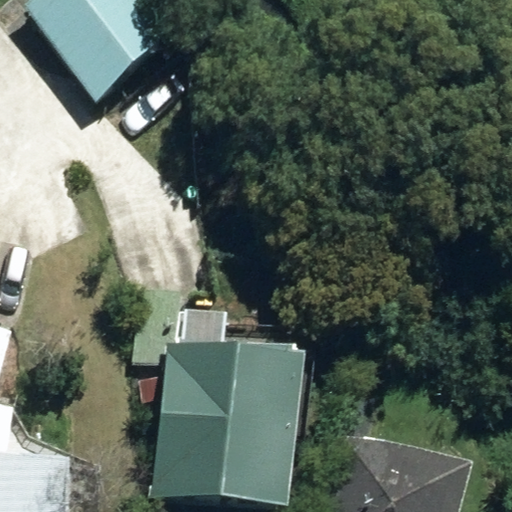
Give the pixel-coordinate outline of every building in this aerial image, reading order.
[(73,0),(33,29),(95,113),(168,59),(123,0),(73,0)] [(44,174),(60,248),(92,241),(76,167),(44,174)] [(0,511),(71,511),(72,472),(0,468),(0,396),(14,350),(0,345),(0,511)] [(154,506),(228,511),(291,511),(304,369),(169,358),(154,506)] [(328,511),(463,511),(471,482),(345,449),(328,511)]
